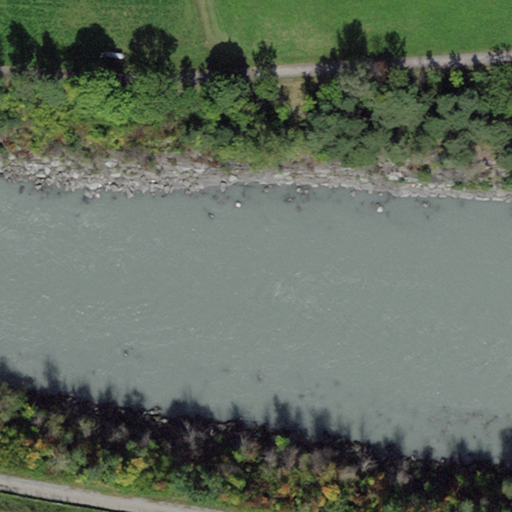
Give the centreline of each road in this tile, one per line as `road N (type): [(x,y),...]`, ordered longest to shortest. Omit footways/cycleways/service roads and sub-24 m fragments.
road 1 (track): [(511,57),(245,72),(0,63)]
road 2 (unclassified): [(0,485),(173,511)]
